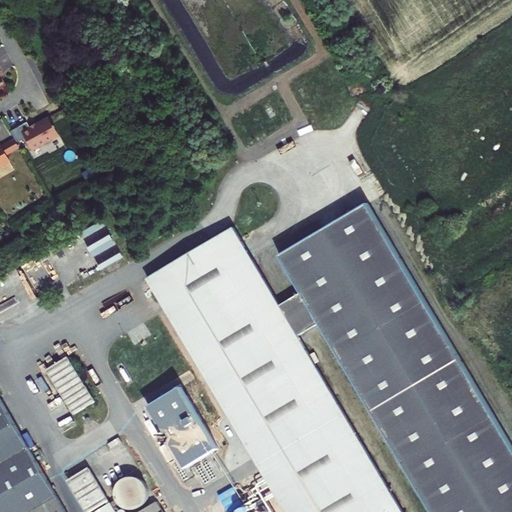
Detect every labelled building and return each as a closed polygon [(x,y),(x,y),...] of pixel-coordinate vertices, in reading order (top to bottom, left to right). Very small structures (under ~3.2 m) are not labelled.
[(25,138),(30,148),(34,150),(49,141),(48,140),(58,135),(48,118),(29,128),(26,122),(18,127),(25,138)] [(18,127),(10,132),(16,143),(25,138),(18,127)] [(0,166),(9,161),(6,155),(12,152),(7,143),(1,146),(0,145),(0,166)] [(511,511),(511,446),(368,205),(280,258),(431,511),(511,511)] [(402,511),(234,230),(150,280),(157,291),(287,511),(402,511)] [(69,358),(49,370),(76,414),(97,402),(69,358)] [(148,409),(186,471),(219,451),(181,389),(148,409)] [(163,511),(157,502),(140,511),(115,511),(111,504),(96,511),(66,511),(0,397),(0,511),(163,511)] [(89,468),(69,481),(88,511),(91,511),(109,501),(89,468)] [(150,500),(138,473),(114,483),(126,510),(150,500)]
